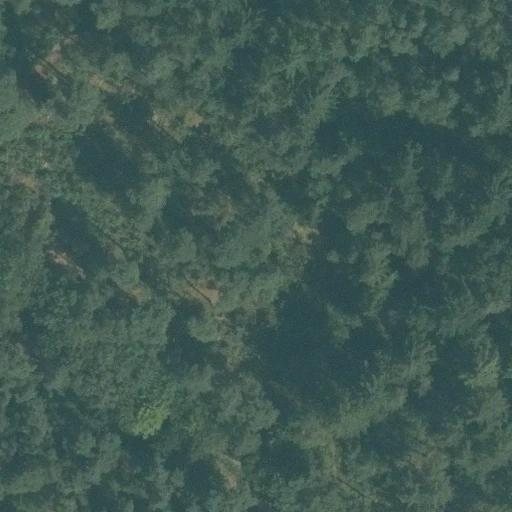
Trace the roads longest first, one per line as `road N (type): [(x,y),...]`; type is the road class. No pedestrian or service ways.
road 1 (unclassified): [(347,511),(0,261)]
road 2 (track): [(511,153),(229,432)]
road 3 (track): [(170,0),(441,221)]
road 4 (track): [(63,511),(56,469),(0,380)]
